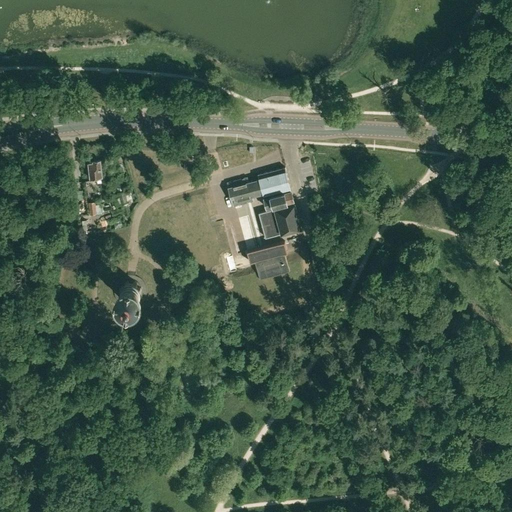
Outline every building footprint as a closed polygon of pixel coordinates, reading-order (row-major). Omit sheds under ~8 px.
[(96,180),(95,177),(103,176),(101,160),(93,161),(93,162),(88,163),(90,180),(96,180)] [(228,186),(229,191),(233,205),(254,200),(253,196),(263,193),(264,197),(267,207),(273,206),(288,202),(294,200),(286,167),(258,174),(259,179),(249,181),(247,177),(227,182),(228,186)] [(121,205),(128,203),(125,190),(118,192),(119,197),(121,205)] [(97,213),(96,202),(89,203),(91,213),(97,213)] [(295,203),(275,208),(259,212),(265,237),(302,227),(295,203)] [(108,227),(109,217),(100,216),(100,227),(108,227)] [(104,252),(106,259),(114,257),(117,269),(128,266),(122,243),(110,247),(111,250),(104,252)] [(254,259),(256,264),(260,279),(290,271),(284,251),(254,259)] [(129,305),(131,305),(133,305),(135,304),(137,303),(138,303),(140,301),(141,300),(142,299),(143,298),(143,297),(144,296),(144,295),(145,294),(145,292),(145,291),(145,290),(145,289),(145,288),(144,287),(144,286),(144,285),(143,284),(142,282),(141,281),(139,279),(138,279),(136,277),(134,277),(133,277),(131,276),(129,276),(128,277),(126,277),(124,278),(123,279),(121,280),(120,281),(119,283),(118,284),(118,285),(117,286),(117,287),(117,288),(117,289),(117,290),(117,292),(117,294),(117,296),(118,297),(119,298),(120,300),(121,301),(122,302),(124,303),(126,304),(127,304),(129,305)]
